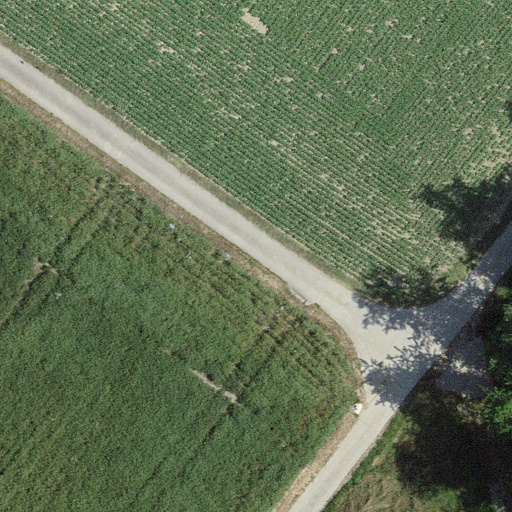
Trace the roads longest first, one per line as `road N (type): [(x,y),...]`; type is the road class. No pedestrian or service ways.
road 1 (track): [(427,355),(0,50)]
road 2 (track): [(308,511),(511,246)]
road 3 (track): [(427,355),(474,395),(511,486)]
